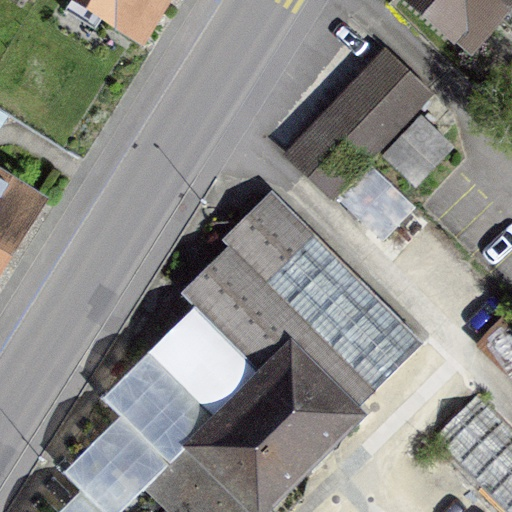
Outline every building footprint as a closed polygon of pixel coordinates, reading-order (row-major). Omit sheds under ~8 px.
[(164,0),(84,0),(142,36),(164,0)] [(415,0),(453,33),(455,29),(472,44),(510,0),(415,0)] [(329,113),(372,155),(432,92),(388,51),(329,113)] [(371,156),(372,155),(329,113),(289,155),(333,197),(371,156)] [(453,147),(421,117),(383,156),(415,187),(453,147)] [(0,262),(37,204),(0,180),(0,262)] [(153,487),(177,511),(266,511),(260,506),(423,344),(292,212),(195,307),(266,379),(153,487)] [(511,511),(511,428),(477,393),(432,437),(505,511),(511,511)] [(421,488),(444,511),(491,511),(445,464),(421,488)] [(396,511),(434,511),(416,493),(396,511)]
